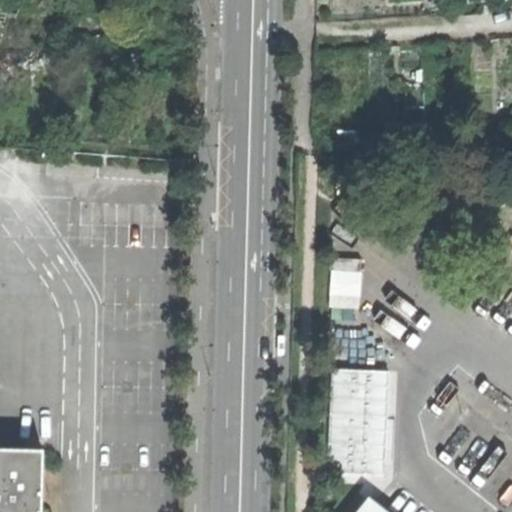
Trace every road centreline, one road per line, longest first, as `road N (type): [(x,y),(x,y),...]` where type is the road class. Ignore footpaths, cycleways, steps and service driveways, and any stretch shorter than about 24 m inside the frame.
road 1 (tertiary): [(250,96),(239,511)]
road 2 (track): [(511,22),(252,32)]
